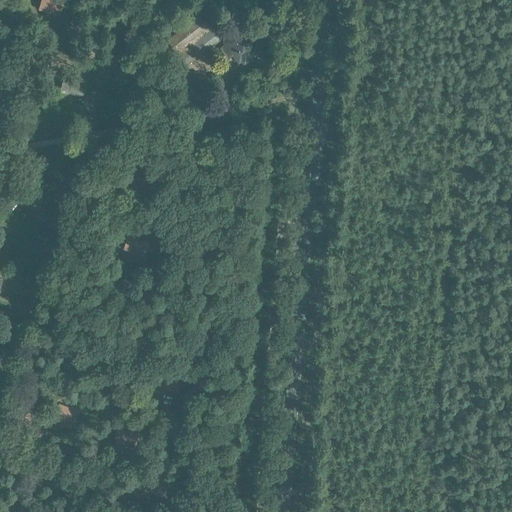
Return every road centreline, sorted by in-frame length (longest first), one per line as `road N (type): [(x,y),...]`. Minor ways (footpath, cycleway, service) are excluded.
road 1 (track): [(422,511),(464,0)]
road 2 (secondary): [(283,511),(323,0)]
road 3 (track): [(95,135),(93,165),(0,448)]
road 4 (track): [(315,98),(0,152)]
